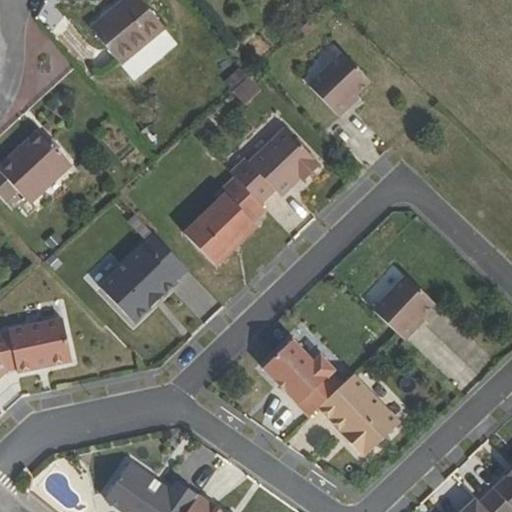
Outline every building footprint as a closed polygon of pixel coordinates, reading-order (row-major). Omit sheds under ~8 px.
[(159,44),(132,12),(89,47),(115,81),(159,44)] [(335,122),(346,111),(345,109),(353,101),(367,87),(340,58),(305,90),(335,122)] [(345,109),(346,111),(354,104),(353,101),(345,109)] [(241,165),(226,178),(231,184),(256,210),(270,197),(277,202),(296,184),(300,187),(316,171),(281,134),(245,169),(241,165)] [(63,173),(32,139),(0,168),(0,208),(9,199),(21,212),(63,173)] [(250,229),(263,217),(256,210),(231,184),(218,197),(221,201),(181,240),(212,272),(229,256),(226,255),(234,246),(237,249),(253,233),(250,229)] [(150,237),(138,249),(175,287),(187,275),(150,237)] [(229,256),(237,249),(234,246),(226,255),(229,256)] [(175,287),(138,249),(95,291),(133,328),(175,287)] [(384,298),(404,279),(393,268),(373,286),(384,298)] [(405,279),(372,314),(403,343),(414,332),(413,329),(421,321),(434,307),(405,279)] [(15,378),(69,366),(60,325),(6,336),(6,339),(0,340),(0,380),(5,376),(13,373),(15,378)] [(282,395),(307,421),(317,411),(341,389),(329,377),(332,374),(318,360),(311,367),(290,345),(261,372),(275,387),(276,385),(284,393),(282,395)] [(341,389),(317,411),(341,436),(348,444),(346,447),(360,462),(363,462),(398,429),(351,379),(341,389)] [(275,387),(282,395),(284,393),(276,385),(275,387)] [(348,444),(341,436),(338,438),(346,447),(348,444)] [(102,504),(113,511),(188,511),(195,503),(173,489),(168,496),(126,467),(102,504)] [(511,511),(511,473),(488,496),(504,511),(511,511)] [(195,503),(196,501),(175,486),(173,489),(195,503)] [(504,511),(488,496),(478,507),(482,511),(504,511)] [(212,511),(196,501),(195,503),(188,511),(212,511)]
